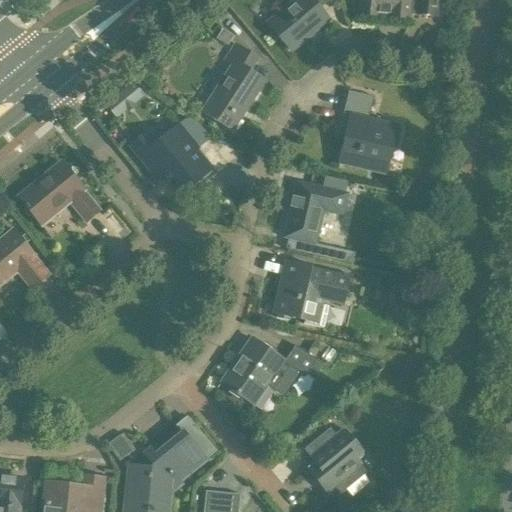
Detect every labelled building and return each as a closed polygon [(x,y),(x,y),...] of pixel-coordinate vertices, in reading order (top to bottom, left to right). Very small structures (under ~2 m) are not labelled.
[(292,0),(266,22),(291,52),(327,21),(309,0),(292,0)] [(358,0),(357,16),(408,21),(409,12),(410,0),(358,0)] [(410,0),(409,12),(416,13),(416,16),(435,17),(436,0),(410,0)] [(221,30),(215,40),(227,48),(233,38),(221,30)] [(230,66),(200,112),(232,132),(264,82),(249,73),(256,60),(233,45),(223,62),(230,66)] [(131,105),(142,96),(131,83),(105,105),(115,118),(125,110),(127,113),(133,107),(131,105)] [(346,129),(338,165),(386,176),(397,127),(368,120),(373,98),(347,92),(339,128),(346,129)] [(145,133),(128,146),(158,183),(169,174),(185,194),(212,171),(196,152),(198,150),(177,126),(154,145),(145,133)] [(66,200),(85,224),(99,212),(83,192),(84,191),(61,163),(17,199),(40,227),(54,215),(51,212),(66,200)] [(290,209),(283,238),(287,239),(285,250),(324,259),(326,247),(315,244),(322,212),(342,217),(347,195),(343,194),(321,189),(296,184),(293,198),(292,198),(291,199),(292,199),(290,208),(289,208),(289,209),(290,209)] [(11,230),(0,238),(0,286),(16,273),(31,291),(49,276),(11,230)] [(283,290),(279,290),(273,315),(304,322),(304,324),(322,329),(328,304),(343,308),(350,279),(289,264),(283,290)] [(398,285),(393,307),(418,313),(424,291),(398,285)] [(294,346),(283,362),(250,339),(216,389),(217,390),(220,384),(254,408),(268,388),(276,393),(289,390),(300,375),(304,378),(316,361),(294,346)] [(182,435),(204,461),(215,452),(194,426),(182,435)] [(335,435),(329,429),(303,451),(313,463),(306,469),(328,495),(334,490),(340,496),(366,474),(360,467),(361,466),(357,461),(363,456),(362,454),(363,453),(344,430),(343,431),(342,430),(335,435)] [(182,435),(182,434),(155,456),(159,461),(152,468),(151,471),(128,468),(123,511),(170,511),(173,495),(184,486),(182,484),(206,464),(204,461),(182,435)] [(0,477),(0,511),(18,511),(21,479),(0,477)] [(42,511),(99,511),(102,481),(82,479),(81,489),(45,485),(42,511)] [(236,511),(238,497),(205,493),(203,511),(236,511)]
